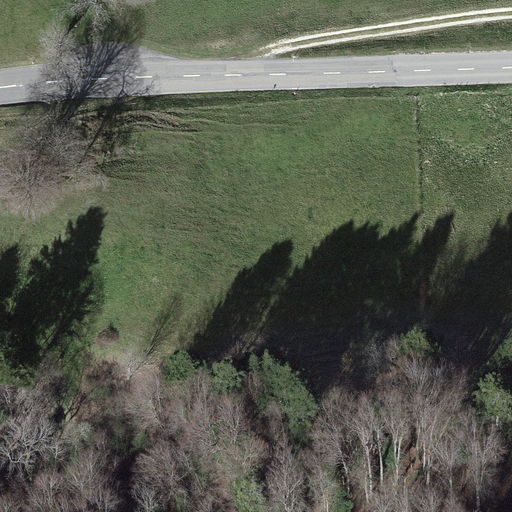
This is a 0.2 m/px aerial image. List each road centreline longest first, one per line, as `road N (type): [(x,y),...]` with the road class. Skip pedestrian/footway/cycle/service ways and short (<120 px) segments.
road 1 (primary): [(0,87),(511,67)]
road 2 (track): [(201,75),(301,41),(511,12)]
